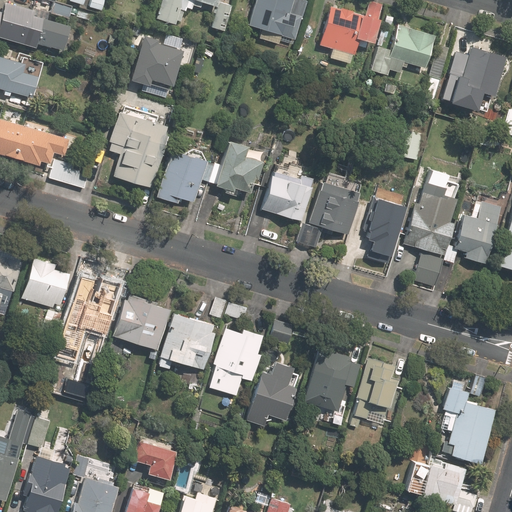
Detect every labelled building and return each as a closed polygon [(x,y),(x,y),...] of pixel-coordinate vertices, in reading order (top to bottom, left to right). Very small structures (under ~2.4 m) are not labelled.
[(0,34),(29,44),(31,39),(57,47),(64,23),(26,13),(28,7),(2,0),(1,0),(0,4),(0,34)] [(56,0),(50,0),(48,10),(65,15),(68,4),(56,0)] [(214,0),(157,0),(153,16),(172,22),(173,18),(178,19),(183,5),(188,6),(189,2),(197,4),(198,0),(200,0),(213,4),(214,0)] [(221,28),(228,4),(216,0),(209,25),(221,28)] [(251,0),(245,22),(259,26),(256,36),(276,42),(277,38),(290,42),(291,36),(290,36),(296,16),(299,17),(304,0),(251,0)] [(366,0),(362,16),(326,5),(315,43),(329,47),(327,56),(345,62),(348,53),(350,53),(355,36),(368,40),(378,3),(367,0),(366,0)] [(420,64),(429,33),(394,22),(387,47),(374,44),(367,67),(384,72),(386,67),(396,70),(399,58),(420,64)] [(142,33),(131,75),(150,80),(150,76),(171,82),(181,47),(155,41),(156,37),(142,33)] [(445,46),(434,43),(425,74),(428,74),(420,100),(429,102),(445,46)] [(502,54),(468,44),(456,83),(491,93),(502,54)] [(461,47),(452,45),(447,62),(456,65),(461,47)] [(0,86),(25,93),(31,74),(16,70),(18,61),(0,55),(0,86)] [(109,173),(146,184),(159,141),(154,139),(159,122),(113,109),(105,138),(108,139),(105,148),(115,151),(109,173)] [(511,109),(508,109),(502,133),(511,135),(511,109)] [(49,132),(0,117),(0,151),(40,163),(49,132)] [(400,128),(394,153),(413,157),(419,132),(400,128)] [(256,177),(261,160),(242,154),(245,144),(224,138),(217,162),(213,161),(208,180),(211,181),(211,182),(223,185),(222,189),(232,192),(234,185),(247,189),(251,176),(256,177)] [(208,180),(212,164),(212,163),(200,160),(201,157),(168,148),(155,195),(174,200),(176,194),(190,198),(196,176),(208,180)] [(53,158),(48,175),(83,185),(87,171),(70,167),(71,163),(53,158)] [(269,173),(267,173),(257,206),(296,218),(306,184),(305,184),(307,175),(297,172),(296,176),(271,168),(269,173)] [(354,190),(318,179),(316,187),(314,187),(304,220),(300,235),(319,240),(323,225),(344,231),(353,198),(352,198),(354,190)] [(404,208),(409,189),(398,186),(393,205),(373,200),(372,205),(359,202),(357,202),(355,207),(358,208),(348,243),(369,249),(370,245),(383,248),(394,211),(392,211),(394,205),(404,208)] [(452,196),(421,186),(420,190),(418,189),(415,201),(412,200),(400,241),(403,242),(426,249),(420,268),(435,272),(441,253),(439,253),(449,221),(445,220),(452,196)] [(481,261),(497,205),(480,200),(475,216),(461,212),(451,245),(447,244),(442,259),(452,262),(456,247),(464,250),(463,256),(481,261)] [(511,201),(510,201),(496,263),(511,266),(511,201)] [(20,256),(0,250),(0,308),(5,310),(11,290),(19,262),(18,261),(20,256)] [(30,256),(18,296),(50,305),(51,301),(57,303),(66,272),(47,267),(49,262),(30,256)] [(105,289),(74,280),(72,287),(71,286),(60,327),(61,328),(58,339),(79,345),(86,343),(86,342),(90,343),(91,337),(92,334),(107,339),(111,324),(96,319),(105,289)] [(153,347),(165,308),(151,304),(152,300),(125,292),(123,298),(120,297),(110,334),(153,347)] [(223,300),(211,297),(206,313),(218,316),(223,300)] [(243,306),(226,301),(222,312),(240,317),(243,306)] [(55,312),(45,309),(42,319),(52,322),(55,312)] [(200,366),(211,329),(208,328),(210,322),(170,310),(157,353),(160,354),(157,363),(168,366),(170,357),(200,366)] [(266,336),(284,341),(289,324),(272,318),(266,336)] [(237,330),(221,325),(210,361),(213,362),(206,385),(232,392),(237,375),(248,378),(255,351),(252,350),(258,331),(238,326),(237,330)] [(347,355),(315,346),(314,350),(313,349),(303,384),(304,384),(302,393),(310,395),(310,393),(333,400),(335,394),(336,394),(339,381),(351,385),(357,362),(346,359),(347,355)] [(154,349),(148,348),(146,356),(153,358),(154,349)] [(362,360),(352,395),(355,395),(350,413),(351,413),(347,423),(355,425),(359,415),(363,416),(365,409),(382,414),(384,405),(387,406),(396,378),(388,375),(391,364),(369,357),(368,362),(362,360)] [(283,374),(284,371),(284,370),(283,368),(282,367),(281,366),(280,365),(278,364),(277,364),(275,364),(273,364),(272,364),(270,365),(269,366),(268,370),(265,370),(263,377),(255,375),(243,417),(259,422),(262,411),(279,417),(288,385),(281,382),(283,375),(283,374)] [(472,372),(467,392),(477,394),(482,376),(472,372)] [(91,385),(79,382),(75,396),(87,400),(91,385)] [(446,453),(475,460),(489,406),(460,399),(462,389),(444,384),(439,406),(442,407),(441,413),(447,414),(443,427),(448,428),(445,441),(449,442),(446,453)] [(33,416),(26,442),(39,446),(47,420),(33,416)] [(172,450),(134,439),(129,457),(145,462),(142,470),(164,476),(172,450)] [(14,456),(0,452),(0,498),(2,499),(14,456)] [(76,454),(70,473),(80,477),(82,477),(89,458),(76,454)] [(54,511),(67,468),(61,466),(62,463),(35,455),(30,473),(29,472),(22,493),(26,494),(22,508),(34,511),(33,511),(54,511)] [(185,488),(193,466),(179,461),(172,484),(185,488)] [(430,496),(450,501),(459,466),(439,461),(438,466),(423,462),(420,476),(413,475),(409,489),(415,491),(415,492),(430,496)] [(110,511),(120,482),(86,472),(73,511),(110,511)] [(144,490),(129,486),(121,511),(151,511),(158,490),(145,486),(144,490)] [(467,511),(473,493),(456,489),(450,508),(461,511),(467,511)] [(207,511),(209,510),(194,505),(196,498),(181,493),(175,511),(207,511)] [(283,511),(286,502),(276,499),(274,507),(267,505),(264,511),(283,511)]
